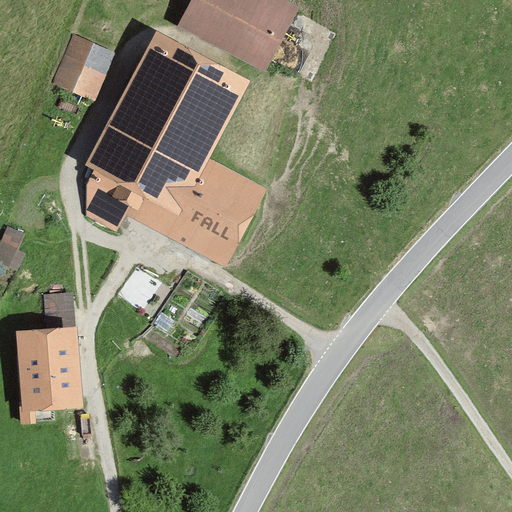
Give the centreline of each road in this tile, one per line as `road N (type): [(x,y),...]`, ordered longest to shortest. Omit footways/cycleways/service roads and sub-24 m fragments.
road 1 (tertiary): [(246,511),(377,304),(511,159)]
road 2 (track): [(511,471),(399,316),(377,304)]
